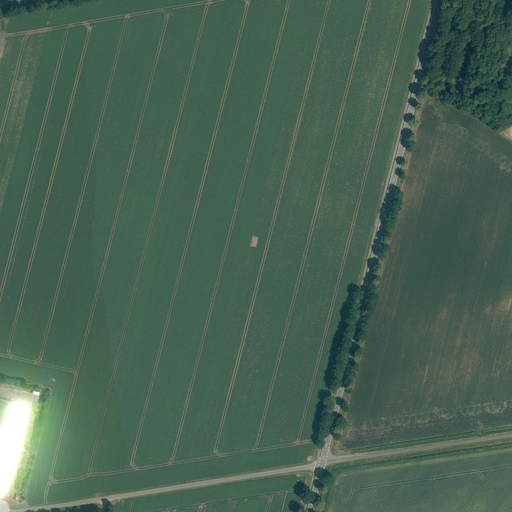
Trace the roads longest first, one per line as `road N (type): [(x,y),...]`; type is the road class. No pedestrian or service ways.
road 1 (tertiary): [(321,463),(437,0)]
road 2 (residential): [(321,463),(13,511)]
road 3 (residential): [(511,433),(321,463)]
